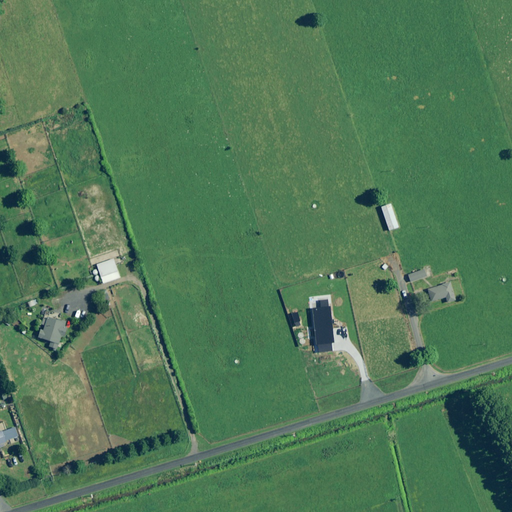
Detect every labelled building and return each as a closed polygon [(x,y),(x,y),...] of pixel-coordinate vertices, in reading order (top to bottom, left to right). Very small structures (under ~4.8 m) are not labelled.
[(400,227),(392,204),(382,207),(390,231),(400,227)] [(122,278),(115,259),(98,265),(104,284),(122,278)] [(427,277),(424,270),(408,275),(410,283),(427,277)] [(456,300),(450,282),(428,289),(432,302),(446,297),(447,303),(456,300)] [(112,304),(107,291),(101,293),(105,306),(112,304)] [(40,304),(38,299),(29,302),(31,307),(40,304)] [(43,331),(41,330),(39,339),(51,343),(50,348),(59,351),(68,322),(49,317),(48,319),(47,319),(43,318),(41,325),(44,326),(43,331)] [(19,437),(15,427),(0,431),(0,445),(1,448),(8,446),(6,441),(19,437)]
